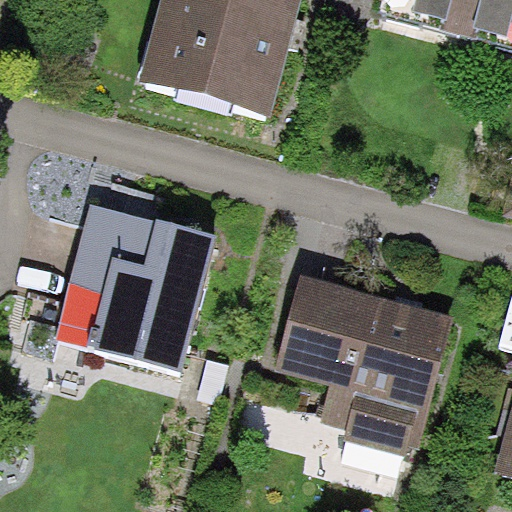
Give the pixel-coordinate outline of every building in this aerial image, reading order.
[(172,0),(146,86),(260,121),(297,0),(172,0)] [(511,0),(386,0),(382,18),(511,52),(511,0)] [(511,170),(507,169),(497,205),(511,209),(511,170)] [(221,252),(98,221),(64,354),(188,385),(221,252)] [(455,337),(310,298),(284,395),(335,408),(327,438),(354,446),(345,479),(404,494),(413,459),(421,461),(455,337)]
